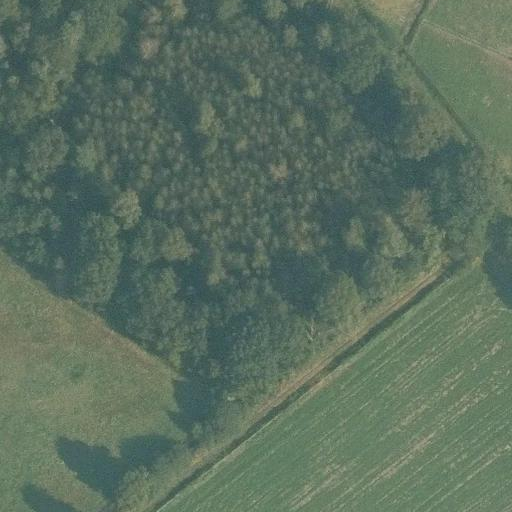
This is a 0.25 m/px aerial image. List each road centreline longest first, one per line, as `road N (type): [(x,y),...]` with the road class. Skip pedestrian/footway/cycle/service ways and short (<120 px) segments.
road 1 (track): [(145,511),(511,220)]
road 2 (track): [(511,215),(338,0)]
